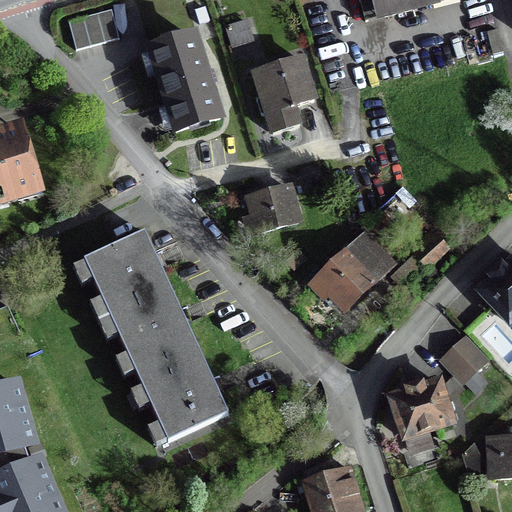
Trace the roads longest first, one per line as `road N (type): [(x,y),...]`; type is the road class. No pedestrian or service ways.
road 1 (residential): [(6,0),(355,410)]
road 2 (residential): [(511,227),(419,322),(355,410)]
road 3 (residential): [(242,511),(355,410)]
